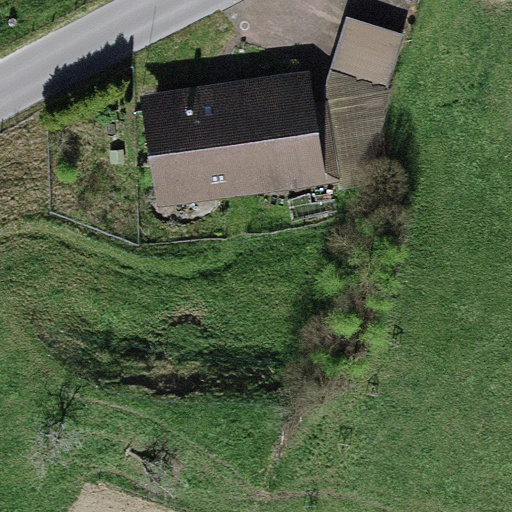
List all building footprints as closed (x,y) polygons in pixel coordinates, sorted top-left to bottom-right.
[(403,30),(348,12),(330,66),(385,84),(403,30)] [(311,65),(141,88),(159,217),(328,194),(315,97),(311,65)] [(390,87),(385,84),(330,66),(324,84),(325,96),(315,97),(328,194),(368,187),(390,87)] [(104,122),(105,136),(116,135),(115,120),(104,122)] [(111,167),(126,167),(125,150),(111,150),(111,167)]
